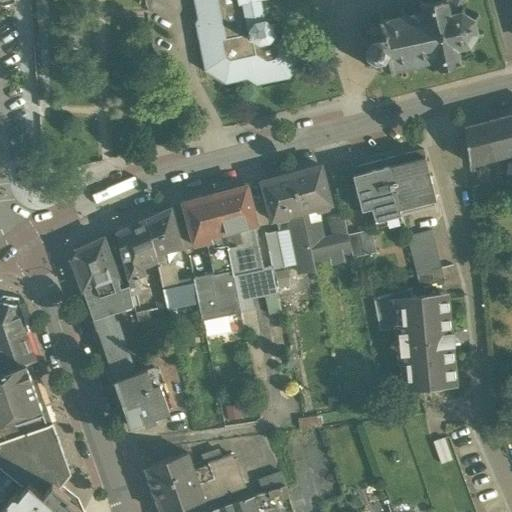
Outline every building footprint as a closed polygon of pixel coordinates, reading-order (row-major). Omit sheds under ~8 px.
[(195,0),(199,18),(196,23),(199,37),(208,42),(212,65),(226,74),(245,70),(247,77),(257,84),(289,77),(300,58),(296,39),(290,35),(280,38),(279,39),(273,36),(274,34),(272,24),(265,18),(263,18),(262,15),(266,14),(267,11),(266,3),(263,1),(259,2),(259,0),(248,0),(239,2),(238,0),(195,0)] [(422,12),(404,15),(403,9),(400,9),(401,15),(383,19),(382,13),(378,13),(380,22),(372,24),(370,22),(368,24),(369,26),(366,30),(364,30),(363,33),(366,33),(366,37),(360,33),(358,36),(364,40),(368,58),(364,64),(367,66),(371,60),(371,63),(370,65),(372,67),(374,66),(378,68),(378,71),(380,71),(381,69),(390,67),(392,76),(395,75),(394,69),(412,65),(413,71),(417,70),(415,64),(433,60),(434,65),(431,70),(435,72),(438,65),(456,63),(463,66),(465,63),(459,60),(458,55),(460,55),(460,52),(458,52),(457,48),(467,45),(471,50),(474,48),(470,43),(476,35),(482,36),(483,32),(477,31),(474,20),(479,17),(477,14),(472,17),(464,12),(465,5),(461,4),(460,0),(438,0),(423,4),(418,0),(416,4),(421,7),(422,12)] [(511,114),(466,127),(470,164),(511,152),(511,114)] [(423,147),(386,157),(397,198),(400,208),(437,198),(423,147)] [(386,157),(352,165),(363,207),(373,204),(383,202),(397,198),(386,157)] [(322,165),(292,173),(303,211),(309,210),(313,209),(318,213),(330,209),(332,203),(322,165)] [(292,173),(262,181),(273,220),(277,223),(289,220),(291,215),(296,213),(303,211),(292,173)] [(248,185),(215,193),(225,231),(239,227),(240,231),(253,228),(259,226),(248,185)] [(215,193),(184,201),(195,245),(212,240),(226,236),(225,231),(215,193)] [(397,198),(383,202),(386,215),(401,212),(400,208),(397,198)] [(383,202),(373,204),(376,218),(386,215),(383,202)] [(172,207),(146,218),(156,251),(183,246),(172,207)] [(318,221),(311,222),(309,210),(303,211),(305,220),(309,240),(322,237),(318,221)] [(299,225),(292,227),(299,263),(313,260),(309,240),(305,220),(303,211),(296,213),(299,225)] [(345,217),(330,219),(334,235),(348,231),(345,217)] [(146,218),(117,231),(126,264),(127,267),(131,285),(133,297),(142,295),(142,297),(148,295),(148,293),(151,292),(144,266),(159,260),(156,251),(146,218)] [(498,219),(476,222),(477,234),(499,231),(498,219)] [(240,231),(239,227),(225,231),(227,236),(227,240),(235,275),(262,269),(253,228),(240,231)] [(432,228),(407,235),(416,273),(442,266),(432,228)] [(373,229),(349,234),(352,252),(353,258),(377,253),(373,229)] [(322,237),(309,240),(313,260),(344,254),(352,252),(349,234),(348,231),(334,235),(322,237)] [(104,236),(70,251),(94,319),(112,313),(103,289),(120,283),(121,283),(115,267),(104,236)] [(226,236),(212,240),(215,251),(209,252),(211,264),(213,264),(216,279),(235,275),(227,240),(227,236),(226,236)] [(313,260),(299,263),(304,287),(318,284),(313,260)] [(126,264),(115,267),(121,283),(120,283),(122,288),(131,285),(127,267),(126,264)] [(442,266),(416,273),(420,285),(445,279),(442,266)] [(262,269),(235,275),(238,292),(242,310),(255,307),(253,297),(279,292),(274,267),(262,269)] [(216,279),(196,283),(199,300),(238,292),(235,275),(216,279)] [(120,283),(103,289),(112,313),(113,313),(135,305),(133,297),(131,285),(122,288),(120,283)] [(196,283),(165,289),(169,306),(199,300),(196,283)] [(411,287),(374,297),(380,329),(396,328),(396,323),(397,323),(395,305),(396,305),(395,297),(403,297),(403,296),(412,295),(411,287)] [(238,292),(199,300),(203,319),(242,311),(242,310),(238,292)] [(412,295),(403,296),(403,297),(395,297),(396,305),(395,305),(397,323),(396,323),(396,328),(400,363),(401,363),(402,382),(403,382),(403,389),(411,389),(449,385),(456,384),(456,377),(453,345),(455,344),(454,331),(452,332),(449,300),(448,292),(440,293),(440,292),(412,295)] [(6,299),(0,303),(0,341),(27,332),(16,302),(6,299)] [(94,319),(117,381),(137,374),(118,321),(117,322),(113,313),(112,313),(94,319)] [(27,332),(0,341),(0,366),(2,371),(25,363),(36,359),(27,332)] [(2,371),(0,371),(0,442),(48,425),(25,363),(2,371)] [(137,374),(117,381),(132,424),(146,419),(148,424),(157,421),(156,416),(170,411),(153,368),(137,374)] [(48,425),(0,442),(0,457),(3,460),(1,463),(28,485),(19,496),(16,494),(0,511),(56,511),(67,499),(69,497),(55,486),(66,471),(61,468),(57,455),(58,453),(48,425)] [(445,437),(434,441),(442,463),(453,459),(445,437)] [(229,446),(219,450),(222,458),(232,455),(229,446)] [(219,450),(204,455),(207,464),(222,458),(219,450)] [(188,452),(147,466),(163,511),(172,511),(205,500),(205,499),(244,484),(234,455),(232,455),(222,458),(207,464),(194,469),(188,452)] [(281,471),(260,479),(264,492),(274,488),(285,484),(281,471)] [(295,511),(285,484),(274,488),(282,511),(295,511)] [(264,492),(253,495),(259,511),(282,511),(274,488),(264,492)] [(259,511),(253,495),(221,507),(222,511),(259,511)] [(83,511),(67,499),(56,511),(83,511)]
